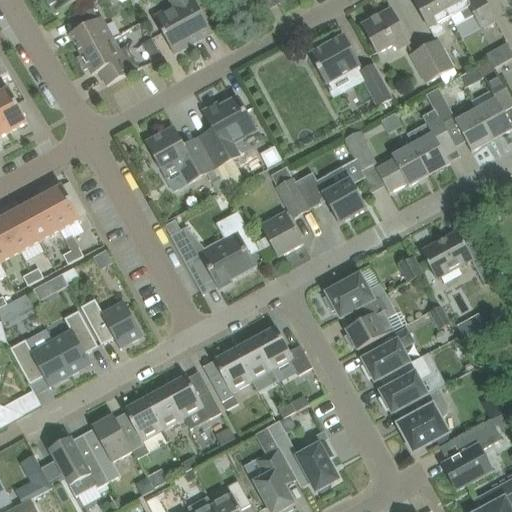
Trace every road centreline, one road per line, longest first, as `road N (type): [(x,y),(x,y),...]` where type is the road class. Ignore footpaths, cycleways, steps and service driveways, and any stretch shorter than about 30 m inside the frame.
road 1 (residential): [(353,0),(89,135)]
road 2 (residential): [(372,511),(389,499),(392,479),(289,284)]
road 3 (residential): [(511,168),(289,284)]
road 4 (residential): [(89,135),(196,334)]
road 5 (residential): [(196,334),(51,412)]
road 6 (residential): [(7,0),(89,135)]
